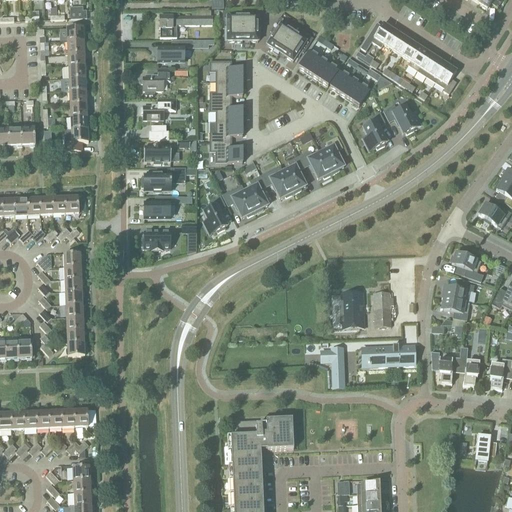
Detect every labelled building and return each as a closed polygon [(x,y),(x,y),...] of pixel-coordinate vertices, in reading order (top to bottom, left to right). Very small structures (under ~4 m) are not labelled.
[(272,0),(273,15),(283,15),(283,0),(272,0)] [(480,0),(477,6),(487,12),(490,6),(497,10),(500,5),(494,1),(494,0),(480,0)] [(83,21),(82,9),(70,10),(71,22),(83,21)] [(227,14),(222,14),(222,32),(227,32),(227,44),(258,44),(257,32),(262,32),(262,13),(257,13),(257,19),(227,20),(227,14)] [(159,19),(160,40),(172,40),(172,28),(187,28),(213,29),(213,19),(159,19)] [(275,38),(267,50),(293,66),(301,53),(303,54),(312,41),(308,38),(306,43),(281,27),(284,23),(280,21),(271,35),(275,38)] [(383,26),(373,41),(369,38),(360,50),(366,54),(372,45),(380,50),(383,47),(390,36),(392,32),(383,26)] [(66,44),(84,43),(83,30),(66,31),(66,44)] [(392,32),(390,36),(383,47),(392,52),(401,38),(392,32)] [(410,44),(402,38),(401,38),(392,52),(401,58),(410,44)] [(67,57),(84,56),(84,43),(66,44),(67,57)] [(184,52),(195,52),(195,43),(175,43),(175,48),(157,48),(158,61),(168,61),(168,62),(174,62),(174,61),(182,61),(184,61),(184,52)] [(419,50),(410,44),(401,58),(410,64),(419,50)] [(428,55),(419,50),(408,68),(416,74),(421,65),(428,55)] [(298,70),(298,71),(308,77),(320,59),(316,56),(310,52),(300,67),(298,70)] [(355,58),(361,62),(363,63),(365,59),(358,54),(355,58)] [(417,74),(426,80),(438,61),(428,55),(417,74)] [(68,69),(85,69),(84,56),(67,57),(68,69)] [(308,77),(317,83),(318,83),(329,65),(320,59),(308,77)] [(447,67),(438,61),(426,80),(435,85),(447,67)] [(375,71),(378,67),(372,63),(369,68),(375,71)] [(210,64),(210,75),(215,75),(215,85),(227,85),(242,85),(242,71),(231,71),(231,64),(210,64)] [(318,83),(317,83),(328,90),(329,90),(340,72),(329,65),(318,83)] [(456,73),(447,67),(435,85),(444,92),(443,94),(448,97),(456,85),(451,82),(456,73)] [(68,82),(85,81),(85,69),(68,69),(68,82)] [(368,73),(366,77),(377,84),(380,78),(369,71),(368,73)] [(387,79),(390,74),(385,71),(382,76),(387,79)] [(157,79),(143,80),(143,81),(143,87),(143,94),(144,94),(144,98),(154,98),(154,94),(163,94),(163,83),(170,83),(170,72),(157,72),(157,77),(157,79)] [(329,90),(328,90),(339,97),(351,79),(340,72),(329,90)] [(393,83),(396,78),(390,74),(387,79),(393,83)] [(339,97),(348,103),(349,103),(360,85),(351,79),(339,97)] [(69,95),(86,94),(85,81),(68,82),(69,95)] [(405,91),(408,86),(403,83),(400,87),(405,91)] [(210,95),(210,105),(231,105),(231,99),(242,99),(242,85),(227,85),(215,85),(215,95),(210,95)] [(349,103),(348,103),(359,110),(370,93),(371,92),(360,85),(349,103)] [(411,94),(414,90),(408,86),(405,91),(411,94)] [(69,107),(87,106),(86,94),(69,95),(69,107)] [(424,103),(427,98),(421,94),(418,99),(424,103)] [(143,123),(163,123),(163,113),(175,113),(175,102),(157,102),(157,109),(143,109),(143,123)] [(210,105),(210,114),(215,114),(215,125),(227,125),(242,125),(242,111),(231,111),(231,105),(210,105)] [(70,120),(87,119),(87,106),(69,107),(70,120)] [(394,108),(383,113),(384,114),(389,125),(396,121),(404,137),(416,130),(420,128),(413,115),(409,117),(404,106),(395,110),(394,108)] [(364,141),(371,155),(386,147),(379,132),(385,128),(380,118),(367,124),(370,129),(364,132),(367,139),(364,141)] [(70,132),(88,132),(87,119),(70,120),(70,132)] [(210,125),(210,145),(231,145),(231,139),(242,139),(242,125),(227,125),(215,125),(210,125)] [(9,148),(22,147),(21,130),(9,131),(9,148)] [(21,130),(22,147),(35,147),(34,130),(21,130)] [(0,148),(9,148),(9,131),(0,131),(0,148)] [(88,132),(70,132),(71,145),(88,145),(88,132)] [(149,134),(149,142),(169,142),(169,134),(149,134)] [(310,135),(300,140),(303,145),(312,140),(310,135)] [(329,151),(320,155),(330,175),(343,168),(336,154),(342,151),(337,140),(326,146),(329,151)] [(210,145),(210,154),(215,154),(215,165),(227,165),(242,165),(242,151),(231,151),(231,145),(210,145)] [(144,149),(144,165),(170,165),(170,156),(174,156),(174,150),(170,150),(170,149),(161,149),(161,148),(153,148),(153,149),(144,149)] [(310,167),(317,182),(330,175),(320,155),(312,160),(309,154),(299,160),(304,170),(310,167)] [(304,170),(299,160),(288,165),(291,171),(282,175),(292,194),(305,188),(298,174),(304,170)] [(511,176),(506,172),(500,182),(511,189),(511,176)] [(146,176),(146,180),(144,180),(144,189),(146,189),(146,192),(159,192),(159,195),(167,195),(167,193),(176,193),(176,175),(166,175),(166,173),(157,173),(157,175),(146,176)] [(272,187),(279,201),(292,194),(282,175),(274,179),(271,174),(260,179),(266,190),(272,187)] [(219,175),(212,178),(216,185),(222,182),(219,175)] [(244,194),(254,214),(267,207),(260,193),(266,190),(260,179),(250,185),(253,190),(244,194)] [(511,189),(502,183),(496,193),(508,200),(504,206),(511,210),(511,189)] [(234,206),(241,220),(254,214),(244,194),(236,199),(233,193),(222,199),(228,209),(234,206)] [(60,216),(65,216),(65,199),(52,200),(53,217),(53,220),(60,219),(60,216)] [(65,199),(65,216),(65,219),(73,219),(73,216),(78,216),(78,199),(65,199)] [(155,206),(144,206),(144,222),(169,222),(169,207),(174,207),(174,199),(162,199),(155,199),(155,206)] [(207,205),(210,211),(204,214),(207,220),(203,222),(211,236),(226,228),(218,213),(225,210),(219,199),(207,205)] [(40,217),(53,217),(52,200),(39,201),(40,217)] [(15,219),(27,218),(27,201),(14,202),(15,219)] [(27,218),(40,217),(39,201),(27,201),(27,218)] [(2,219),(15,219),(14,202),(1,202),(2,219)] [(478,217),(497,229),(501,231),(507,221),(511,216),(499,208),(495,214),(485,207),(478,217)] [(196,228),(184,228),(182,228),(182,237),(189,237),(189,241),(196,241),(196,228)] [(70,236),(66,231),(57,239),(61,244),(66,240),(70,236)] [(70,236),(66,240),(70,244),(79,236),(75,231),(70,236)] [(35,245),(41,240),(45,237),(41,232),(31,241),(35,245)] [(48,245),(52,240),(57,236),(53,232),(44,240),(48,245)] [(22,246),(28,240),(32,237),(28,233),(18,241),(22,246)] [(144,241),(142,241),(142,250),(144,250),(144,253),(151,253),(151,254),(164,254),(164,253),(171,253),(171,250),(173,250),(173,233),(144,233),(144,241)] [(10,247),(16,240),(19,238),(16,234),(6,243),(10,247)] [(455,255),(452,266),(457,268),(463,271),(466,272),(463,279),(480,285),(483,278),(477,276),(481,264),(476,263),(469,260),(470,258),(463,256),(463,258),(455,255)] [(63,270),(81,269),(80,256),(63,257),(63,270)] [(44,275),(49,271),(41,261),(36,265),(36,266),(44,275)] [(498,268),(496,274),(502,276),(505,270),(498,268)] [(64,283),(81,282),(81,269),(63,270),(64,283)] [(45,287),(50,283),(41,274),(37,278),(45,287)] [(64,295),(82,294),(81,282),(64,283),(64,295)] [(501,307),(511,313),(511,311),(511,285),(507,295),(499,291),(493,303),(491,307),(499,311),(501,307)] [(444,289),(441,301),(443,301),(454,303),(465,305),(469,306),(470,305),(468,305),(468,304),(474,305),(476,295),(473,294),(474,288),(460,286),(459,292),(444,289)] [(46,300),(50,296),(42,287),(37,291),(46,300)] [(65,308),(82,307),(82,294),(64,295),(65,308)] [(375,330),(390,329),(389,295),(373,296),(375,330)] [(341,303),(339,304),(340,324),(342,324),(343,332),(364,331),(362,296),(341,297),(341,303)] [(46,312),(51,309),(42,299),(38,303),(46,312)] [(443,301),(441,313),(454,315),(452,321),(466,324),(467,317),(469,306),(465,305),(454,303),(443,301)] [(65,320),(83,320),(82,307),(65,308),(65,320)] [(47,325),(51,321),(43,312),(38,316),(47,325)] [(17,329),(26,320),(22,316),(13,325),(17,329)] [(4,330),(13,321),(9,317),(0,326),(4,330)] [(66,333),(83,332),(83,320),(65,320),(66,333)] [(450,333),(449,322),(438,322),(438,333),(450,333)] [(47,338),(52,334),(43,324),(39,328),(47,338)] [(67,346),(84,345),(83,332),(66,333),(67,346)] [(39,341),(44,346),(48,350),(52,346),(43,337),(39,341)] [(17,344),(18,361),(31,360),(31,343),(17,344)] [(5,361),(18,361),(17,344),(5,344),(5,361)] [(84,345),(67,346),(67,359),(84,358),(84,345)] [(53,356),(48,350),(44,346),(40,350),(49,360),(53,356)] [(392,350),(362,351),(362,359),(369,358),(369,364),(368,364),(368,367),(369,367),(369,370),(378,369),(414,368),(414,360),(411,360),(411,357),(414,357),(413,349),(398,350),(398,348),(392,348),(392,350)] [(331,354),(321,354),(321,367),(331,367),(343,366),(343,351),(331,352),(331,354)] [(458,373),(459,361),(460,354),(453,354),(453,363),(439,362),(439,355),(431,355),(432,373),(439,373),(438,379),(440,379),(440,386),(451,387),(452,373),(458,373)] [(459,361),(458,373),(464,374),(463,388),(474,389),(475,382),(477,382),(479,365),(466,364),(466,362),(459,361)] [(509,380),(511,363),(502,362),(501,368),(492,367),(489,384),(491,384),(490,391),(501,393),(503,379),(509,380)] [(332,377),(332,391),(340,391),(340,376),(332,377)] [(73,430),(75,430),(74,412),(62,413),(62,430),(62,433),(74,432),(73,430)] [(74,412),(75,430),(88,429),(87,412),(74,412)] [(37,431),(50,431),(49,413),(36,414),(37,431)] [(61,430),(62,430),(62,413),(49,413),(50,431),(50,433),(61,433),(61,430)] [(11,432),(24,432),(23,414),(11,415),(11,432)] [(24,432),(37,431),(36,414),(23,414),(24,432)] [(0,432),(11,432),(11,415),(0,415),(0,432)] [(293,452),(292,422),(266,423),(266,428),(256,428),(256,424),(232,425),(233,439),(230,439),(233,511),(263,511),(261,453),(267,453),(293,452)] [(495,459),(497,446),(489,445),(490,439),(478,438),(475,467),(487,468),(488,459),(495,459)] [(70,456),(75,452),(80,447),(76,443),(66,452),(70,456)] [(80,447),(75,452),(79,456),(88,447),(84,443),(80,447)] [(45,458),(54,450),(50,445),(41,453),(45,458)] [(58,457),(67,449),(63,445),(54,453),(58,457)] [(20,459),(28,451),(25,446),(16,454),(20,459)] [(32,458),(33,458),(41,450),(37,446),(28,454),(32,458)] [(7,459),(16,451),(12,447),(3,455),(7,459)] [(73,483),(90,482),(89,469),(72,470),(73,483)] [(54,488),(58,483),(50,474),(45,478),(54,488)] [(73,495),(90,495),(90,482),(73,483),(73,495)] [(357,496),(357,497),(379,496),(378,485),(361,486),(362,496),(357,496)] [(55,500),(59,496),(50,487),(46,491),(55,500)] [(74,508),(91,507),(90,495),(73,495),(74,508)] [(357,497),(357,507),(379,506),(379,496),(357,497)] [(54,511),(55,511),(59,509),(51,499),(46,503),(54,511)]
